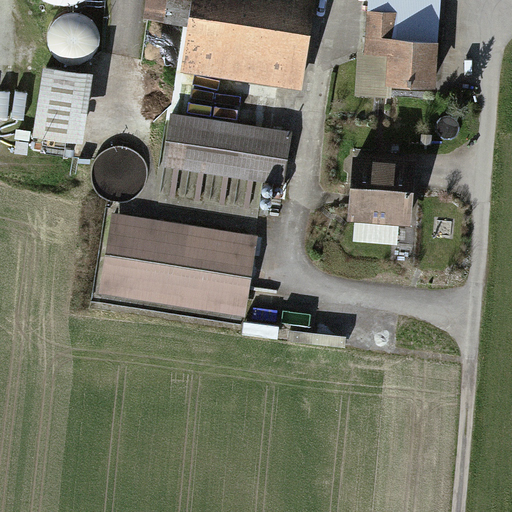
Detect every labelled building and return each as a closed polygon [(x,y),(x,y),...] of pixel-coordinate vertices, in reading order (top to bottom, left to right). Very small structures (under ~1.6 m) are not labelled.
[(168,0),(166,17),(190,21),(192,0),(168,0)] [(192,0),(190,21),(183,64),(242,74),(244,61),(277,66),(275,82),(297,85),(310,0),(192,0)] [(391,52),(389,81),(432,84),(436,0),(397,0),(396,12),(370,11),(368,50),(391,52)] [(106,39),(81,4),(45,29),(70,64),(106,39)] [(88,74),(46,68),(37,131),(72,136),(78,95),(85,96),(88,74)] [(291,132),(172,113),(164,164),(283,182),(291,132)] [(413,163),(357,159),(352,215),(408,219),(413,163)] [(115,212),(112,234),(253,255),(256,234),(115,212)] [(253,255),(112,234),(106,272),(247,293),(253,255)] [(247,293),(106,272),(103,293),(243,315),(247,293)]
